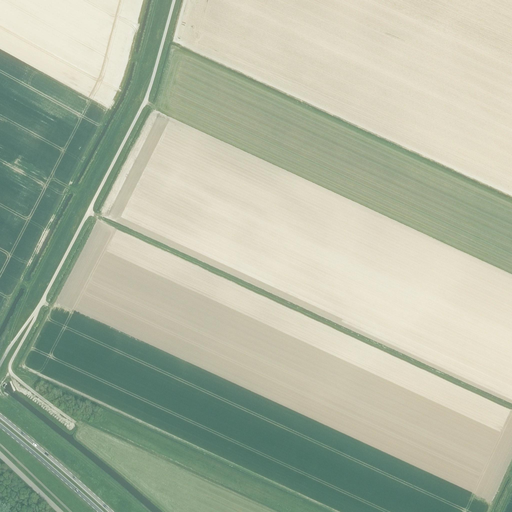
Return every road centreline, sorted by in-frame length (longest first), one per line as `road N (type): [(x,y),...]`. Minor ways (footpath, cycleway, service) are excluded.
road 1 (track): [(173,0),(145,101),(9,367)]
road 2 (track): [(7,350),(25,298),(132,91),(156,0)]
road 3 (track): [(69,419),(111,425),(303,511)]
road 4 (primary): [(111,511),(0,416)]
road 5 (primary): [(0,425),(100,511)]
